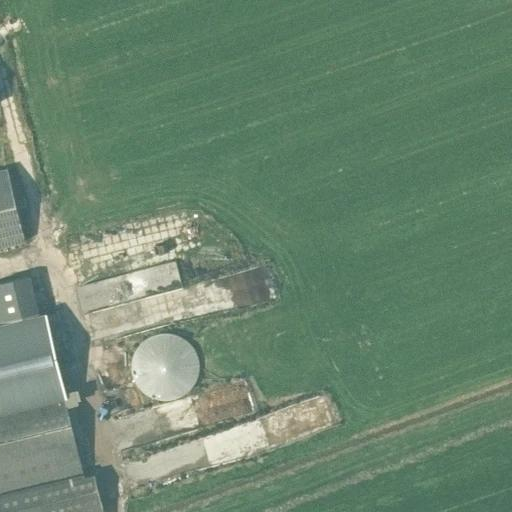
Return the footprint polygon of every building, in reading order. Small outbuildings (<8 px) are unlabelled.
[(0,247),(24,241),(6,169),(0,170),(0,247)] [(110,300),(181,285),(171,237),(133,245),(139,272),(106,279),(110,300)] [(0,409),(64,393),(46,310),(37,312),(28,275),(0,282),(0,409)] [(162,400),(170,400),(181,397),(184,395),(192,387),(194,382),(197,377),(198,371),(198,365),(197,358),(195,351),(191,344),(182,338),(174,335),(168,333),(162,333),(153,335),(147,338),(143,342),(139,347),(135,353),(132,361),(131,369),(133,377),(137,385),(143,392),(154,399),(162,400)] [(0,511),(102,511),(95,474),(84,477),(64,393),(0,409),(0,511)]
